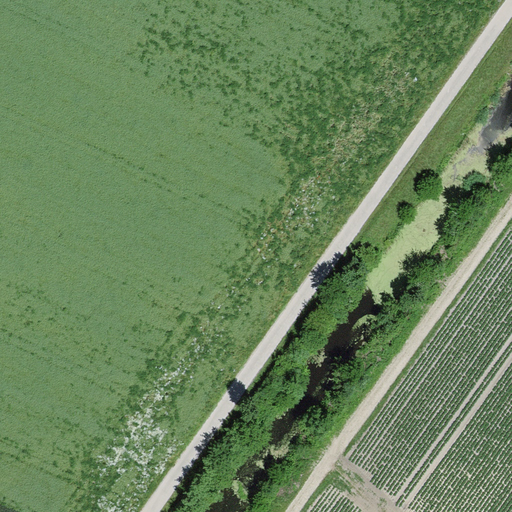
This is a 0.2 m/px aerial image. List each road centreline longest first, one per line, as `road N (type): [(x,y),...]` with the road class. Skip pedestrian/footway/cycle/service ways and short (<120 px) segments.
road 1 (track): [(511,7),(154,511)]
road 2 (track): [(297,511),(511,209)]
